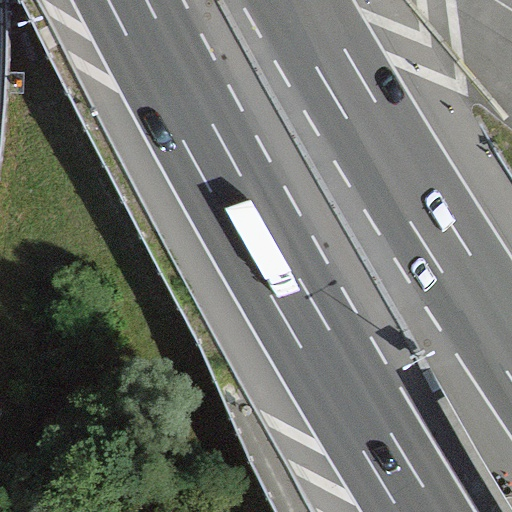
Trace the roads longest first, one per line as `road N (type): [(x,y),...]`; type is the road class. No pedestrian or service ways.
road 1 (motorway): [(127,0),(422,511)]
road 2 (motorway): [(511,351),(295,0)]
